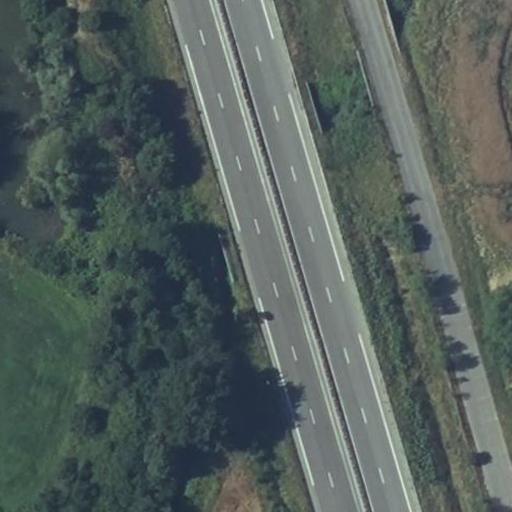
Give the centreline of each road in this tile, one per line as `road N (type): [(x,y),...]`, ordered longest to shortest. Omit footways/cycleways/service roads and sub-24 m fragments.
road 1 (trunk): [(193,0),(342,511)]
road 2 (trunk): [(394,511),(246,0)]
road 3 (tertiary): [(510,511),(365,0)]
